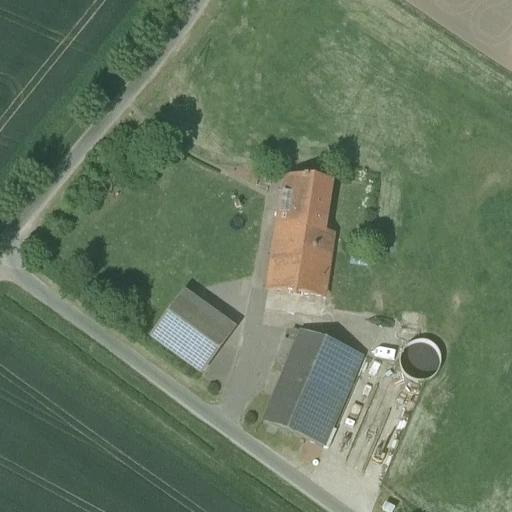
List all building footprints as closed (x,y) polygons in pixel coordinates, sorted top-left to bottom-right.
[(325,185),(283,179),(279,210),(281,211),(278,229),(276,228),(267,292),(322,300),(331,237),(318,235),(316,234),(320,205),(322,205),(325,185)] [(206,331),(174,308),(150,341),(181,364),(206,331)] [(223,344),(206,331),(181,364),(199,377),(223,344)] [(347,353),(301,334),(262,425),(322,450),(361,359),(347,353)] [(424,344),(419,343),(415,344),(412,345),(410,346),(408,347),(405,349),(404,351),(402,353),(401,355),(400,358),(399,361),(399,365),(399,368),(399,370),(400,373),(402,376),(404,378),(407,381),(411,383),(416,385),(420,385),(424,384),(427,384),(429,383),(431,381),(434,379),(436,377),(438,374),(439,371),(440,367),(440,363),(440,359),(439,357),(438,354),(436,352),(434,349),(431,347),(428,345),(424,344)]
